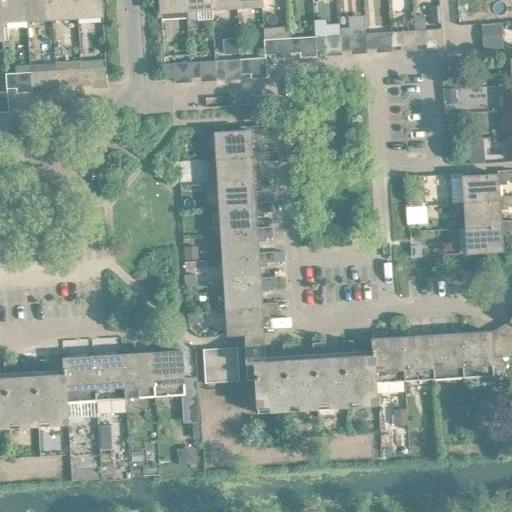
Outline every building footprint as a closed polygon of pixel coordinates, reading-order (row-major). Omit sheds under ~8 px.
[(1,0),(2,2),(3,20),(4,20),(29,18),(27,0),(1,0)] [(52,0),(27,0),(29,18),(54,17),(52,0)] [(77,0),(52,0),(54,17),(79,15),(77,0)] [(103,0),(77,0),(79,15),(105,14),(103,0)] [(189,8),(188,0),(161,0),(162,10),(189,8)] [(213,0),(188,0),(189,8),(214,7),(213,0)] [(328,17),(316,17),(317,34),(327,33),(342,32),(341,25),(341,21),(329,22),(328,17)] [(417,28),(418,42),(428,42),(427,27),(417,28)] [(392,29),(393,44),(403,43),(402,29),(392,29)] [(367,31),(368,45),(378,45),(377,30),(367,31)] [(342,32),(343,47),(353,46),(352,32),(342,32)] [(317,34),(317,49),(328,48),(327,33),(317,34)] [(291,35),(292,50),(302,50),(301,35),(291,35)] [(266,37),(267,52),(277,51),(276,36),(266,37)] [(242,56),(243,71),(253,71),(252,56),(242,56)] [(107,57),(82,58),(82,66),(92,66),(108,65),(107,57)] [(217,58),(218,73),(228,72),(227,57),(217,58)] [(82,58),(57,60),(57,61),(57,68),(67,67),(82,66),(82,58)] [(191,59),(192,74),(203,74),(202,59),(191,59)] [(165,61),(166,76),(177,75),(176,60),(165,61)] [(57,61),(31,62),(32,69),(42,69),(57,68),(57,61)] [(108,65),(92,66),(93,80),(109,79),(108,65)] [(82,66),(67,67),(68,82),(83,81),(82,66)] [(82,66),(83,81),(93,80),(92,66),(82,66)] [(57,68),(58,82),(68,82),(67,67),(57,68)] [(57,68),(42,69),(43,83),(58,82),(57,68)] [(32,69),(18,70),(19,85),(33,84),(32,69)] [(32,69),(33,84),(43,83),(42,69),(32,69)] [(7,71),(8,86),(19,85),(18,70),(7,71)] [(458,86),(446,87),(446,99),(458,99),(458,86)] [(10,89),(0,89),(0,104),(11,104),(10,89)] [(217,130),(219,156),(254,154),(254,149),(253,134),(268,133),(268,122),(252,123),(252,128),(217,130)] [(483,135),(470,136),(471,147),(483,146),(483,135)] [(219,156),(220,181),(256,179),(255,175),(255,160),(270,159),(269,148),(254,149),(254,154),(219,156)] [(464,174),(466,200),(502,198),(501,194),(500,179),(511,178),(511,167),(499,168),(500,172),(464,174)] [(408,174),(406,174),(408,204),(410,204),(427,203),(425,173),(408,174)] [(220,181),(222,206),(257,204),(257,200),(256,185),(271,184),(271,174),(255,175),(256,179),(220,181)] [(466,200),(468,225),(503,223),(503,219),(502,204),(511,203),(511,192),(501,194),(502,198),(466,200)] [(222,206),(223,231),(259,229),(259,225),(258,210),(273,209),(272,199),(257,200),(257,204),(222,206)] [(503,223),(468,225),(469,251),(505,249),(504,229),(511,228),(511,218),(503,219),(503,223)] [(223,231),(225,256),(260,254),(260,250),(259,235),(274,234),(274,224),(259,225),(259,229),(223,231)] [(199,244),(186,244),(186,257),(200,257),(199,244)] [(225,256),(226,282),(262,279),(262,275),(261,260),(276,259),(275,249),(260,250),(260,254),(225,256)] [(226,282),(228,307),(263,305),(263,300),(262,286),(277,285),(277,274),(262,275),(262,279),(226,282)] [(263,305),(228,307),(229,333),(265,330),(264,311),(279,310),(278,299),(263,300),(263,305)] [(203,309),(189,310),(190,319),(204,318),(203,309)] [(511,318),(502,324),(511,339),(511,318)] [(511,339),(502,324),(493,329),(494,355),(505,355),(511,350),(511,339)] [(493,329),(462,331),(465,375),(495,373),(494,355),(493,329)] [(462,331),(433,333),(436,377),(465,375),(462,331)] [(433,333),(403,335),(406,378),(436,377),(433,333)] [(374,336),(375,353),(377,380),(378,380),(406,378),(403,335),(374,336)] [(375,353),(355,354),(354,338),(344,338),(345,355),(326,356),(325,339),(314,340),(315,356),(296,358),(295,341),(285,342),(286,358),(267,359),(266,343),(247,344),(249,378),(257,377),(259,410),(379,403),(378,380),(377,380),(375,353)] [(239,344),(206,346),(205,346),(207,380),(208,380),(241,378),(239,344)] [(184,348),(154,350),(157,394),(187,392),(184,348)] [(154,350),(125,352),(127,396),(157,394),(154,350)] [(125,352),(95,353),(98,397),(127,396),(125,352)] [(65,355),(66,372),(67,372),(68,399),(69,399),(98,397),(95,353),(65,355)] [(67,372),(66,372),(47,373),(46,357),(35,357),(36,374),(17,375),(16,358),(6,359),(7,376),(0,375),(0,426),(70,422),(69,399),(68,399),(67,372)] [(408,411),(395,411),(396,423),(409,422),(408,411)] [(468,421),(457,421),(457,434),(469,433),(468,421)] [(113,436),(102,436),(103,447),(114,447),(113,436)] [(195,444),(180,447),(182,462),(198,460),(195,444)] [(144,449),(133,449),(134,460),(144,460),(144,449)]
